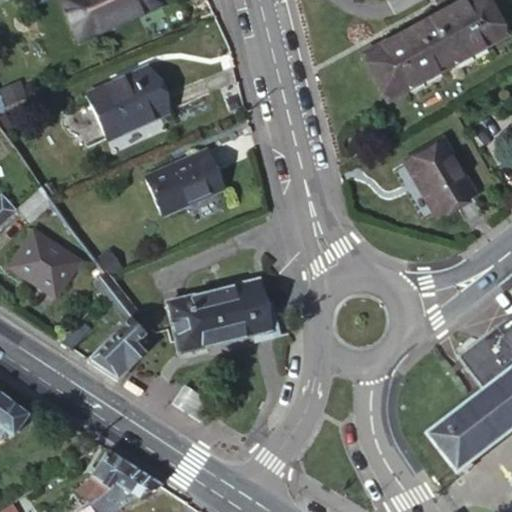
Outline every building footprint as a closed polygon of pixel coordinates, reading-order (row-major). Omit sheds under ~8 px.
[(61,0),(81,42),(116,26),(113,19),(154,0),(61,0)] [(480,0),(466,0),(361,58),(384,100),(500,36),(480,0)] [(384,0),(394,18),(426,0),(384,0)] [(147,70),(88,97),(107,139),(166,112),(147,70)] [(439,145),(406,163),(417,183),(418,185),(415,187),(432,217),(468,198),(439,145)] [(203,148),(142,175),(158,214),(219,187),(203,148)] [(44,198),(39,190),(16,211),(29,225),(40,215),(39,214),(49,205),(44,198)] [(0,226),(12,216),(0,204),(0,226)] [(31,237),(7,270),(26,282),(30,279),(54,296),(76,267),(31,237)] [(114,267),(102,252),(90,262),(96,268),(102,277),(114,267)] [(112,289),(105,280),(103,278),(102,277),(96,268),(88,275),(93,282),(90,284),(102,299),(112,289)] [(225,287),(161,303),(173,353),(244,335),(263,330),(251,281),(225,287)] [(112,289),(102,299),(123,324),(133,315),(125,305),(112,289)] [(133,315),(123,324),(82,363),(116,385),(156,344),(154,341),(133,315)] [(511,350),(511,315),(495,329),(511,350)] [(511,372),(479,398),(431,434),(459,472),(511,430),(511,372)] [(210,401),(184,384),(182,386),(171,404),(197,421),(210,401)] [(25,417),(0,398),(0,441),(3,441),(6,438),(8,439),(25,417)] [(109,455),(105,453),(77,488),(70,491),(85,502),(89,499),(96,504),(104,497),(126,467),(109,455)] [(127,467),(126,467),(104,497),(107,500),(94,510),(96,511),(115,511),(138,499),(158,487),(152,484),(145,479),(127,467)] [(19,511),(35,511),(28,501),(17,508),(19,511)]
